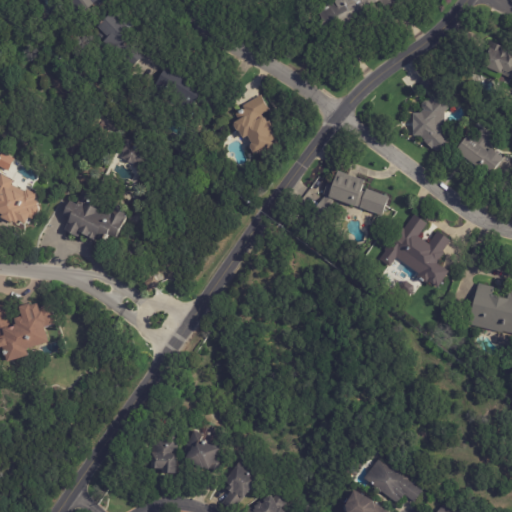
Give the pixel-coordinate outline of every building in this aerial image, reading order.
[(86,0),(90,5),(75,15),(65,0),(86,0)] [(356,22),(327,36),(320,22),(322,22),(317,12),(335,2),(333,0),(400,0),(380,10),(377,4),(374,6),(376,11),(356,22)] [(132,26),(128,30),(132,33),(126,40),(143,55),(130,69),(93,33),(96,28),(95,27),(110,12),(119,21),(123,16),(132,26)] [(502,46),(511,50),(511,80),(480,66),(491,42),(502,46)] [(198,84),(211,93),(202,106),(195,101),(188,111),(152,86),(168,63),(198,84)] [(444,113),(444,138),(448,141),(437,153),(433,149),(432,150),(423,142),(425,141),(421,137),(413,137),(413,114),(420,114),(424,110),(422,108),(422,105),(425,102),(428,102),(430,104),(433,101),(429,98),(428,99),(417,88),(428,76),(455,102),(444,113)] [(256,156),(255,155),(252,154),(249,149),(250,145),(251,144),(247,137),(242,140),(238,132),(235,132),(233,126),(233,123),(238,121),(235,115),(244,110),(242,107),(260,96),(269,111),(261,116),(263,119),(264,119),(266,123),(268,122),(272,129),(269,130),(275,140),(274,141),(275,143),(274,144),(276,148),(257,158),(256,156)] [(490,144),(485,151),(487,153),(490,149),(503,160),(491,175),(479,166),(477,169),(455,152),(467,137),(471,141),(480,129),(494,140),(490,144)] [(143,169),(136,166),(136,167),(120,159),(123,153),(119,151),(125,139),(131,142),(129,145),(153,157),(146,171),(143,169)] [(349,176),(365,182),(361,192),(367,194),(361,209),(355,207),(355,208),(328,198),(329,196),(323,194),(329,179),(333,181),(337,172),(349,176)] [(0,175),(12,182),(7,192),(10,194),(11,192),(18,196),(20,192),(22,193),(23,192),(24,192),(24,190),(34,195),(33,198),(34,198),(33,201),(38,203),(36,207),(38,211),(35,216),(33,217),(31,221),(27,219),(23,226),(16,223),(14,226),(10,224),(9,225),(0,220),(0,175)] [(94,239),(93,241),(78,235),(76,238),(62,231),(67,219),(62,217),(68,203),(75,206),(82,192),(112,206),(110,209),(118,207),(119,207),(120,208),(124,218),(114,240),(105,236),(102,243),(94,239)] [(315,210),(324,198),(333,205),(322,220),(313,212),(315,210)] [(424,230),(418,238),(428,245),(437,233),(450,242),(442,253),(444,254),(436,265),(448,273),(437,289),(428,283),(426,285),(416,279),(418,275),(395,259),(389,268),(379,261),(385,252),(384,252),(388,246),(384,244),(394,230),(398,232),(400,228),(403,230),(413,216),(427,225),(424,230)] [(156,289),(148,293),(142,283),(152,277),(158,287),(156,289)] [(411,295),(407,296),(400,290),(399,287),(402,283),(406,282),(413,287),(413,292),(411,295)] [(499,298),(507,300),(509,292),(511,292),(511,334),(503,333),(502,334),(468,326),(478,284),(492,288),(490,296),(499,298)] [(454,298),(467,304),(463,313),(449,307),(453,298),(454,298)] [(23,308),(30,306),(31,308),(38,305),(39,311),(43,310),(43,308),(51,306),(57,326),(45,329),(49,345),(27,352),(29,358),(8,365),(6,358),(4,358),(3,354),(5,354),(3,350),(0,350),(0,305),(1,305),(1,306),(6,304),(12,328),(16,327),(15,320),(22,318),(19,309),(23,308)] [(203,434),(201,440),(229,453),(220,474),(203,466),(202,467),(181,458),(193,430),(203,434)] [(173,472),(161,472),(161,470),(159,469),(159,468),(149,467),(152,435),(177,437),(174,473),(173,472)] [(223,503),(231,492),(226,488),(229,484),(225,481),(242,458),(262,474),(234,511),(223,503)] [(380,460),(394,471),(394,470),(408,480),(407,481),(422,492),(413,503),(403,495),(396,505),(363,480),(378,459),(380,460)] [(345,511),(345,504),(353,489),(373,501),(374,503),(389,511),(345,511)] [(246,511),(254,507),(253,505),(259,501),(260,503),(263,501),(262,499),(270,494),(272,498),(280,493),(283,500),(285,499),(288,504),(280,508),(282,511),(246,511)]
